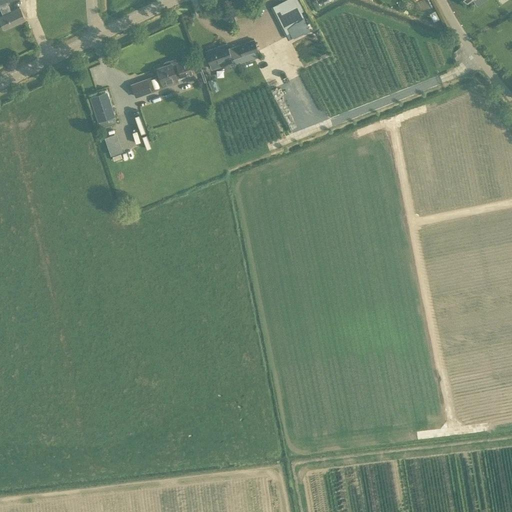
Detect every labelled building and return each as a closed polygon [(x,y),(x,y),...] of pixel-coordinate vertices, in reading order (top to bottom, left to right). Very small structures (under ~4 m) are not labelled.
[(0,0),(0,9),(2,15),(0,16),(0,20),(4,29),(24,19),(19,7),(11,11),(6,1),(7,0),(0,0)] [(298,5),(277,15),(286,33),(291,31),(290,27),(303,17),(298,5)] [(226,43),(205,50),(209,64),(211,69),(232,62),(232,64),(251,58),(249,53),(258,50),(254,39),(227,48),(226,43)] [(164,65),(156,68),(158,75),(161,83),(162,85),(163,86),(176,81),(177,81),(177,80),(176,78),(201,69),(196,56),(177,63),(176,63),(176,61),(170,63),(169,61),(163,62),(164,65)] [(146,79),(131,84),(135,96),(150,90),(146,79)] [(106,93),(102,94),(101,95),(96,97),(94,96),(91,97),(90,99),(91,102),(93,103),(98,121),(113,116),(108,98),(108,97),(107,93),(106,93)] [(115,133),(103,137),(110,155),(121,151),(115,133)]
